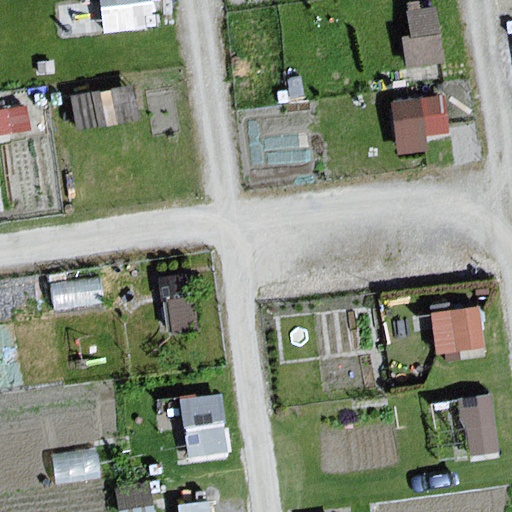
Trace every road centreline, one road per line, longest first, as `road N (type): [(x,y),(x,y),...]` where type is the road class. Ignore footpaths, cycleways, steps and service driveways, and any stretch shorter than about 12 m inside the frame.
road 1 (track): [(0,249),(507,189),(511,223)]
road 2 (track): [(197,0),(270,511)]
road 3 (track): [(507,189),(476,0)]
